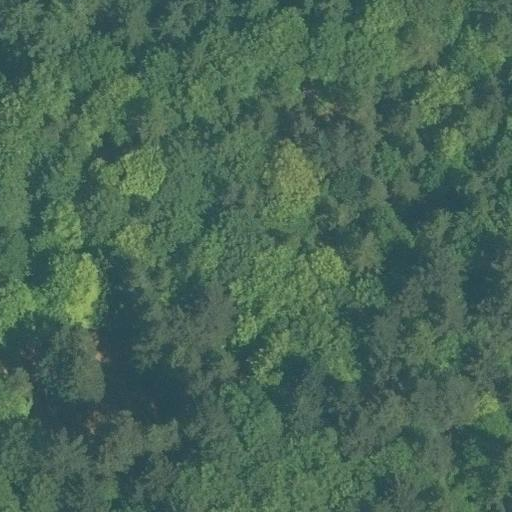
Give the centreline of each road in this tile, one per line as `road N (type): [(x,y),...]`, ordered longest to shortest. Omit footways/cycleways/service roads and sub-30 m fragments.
road 1 (track): [(0,99),(511,10)]
road 2 (tertiary): [(431,511),(511,357)]
